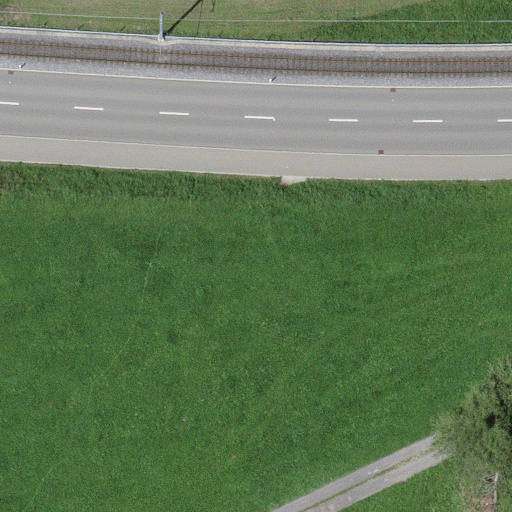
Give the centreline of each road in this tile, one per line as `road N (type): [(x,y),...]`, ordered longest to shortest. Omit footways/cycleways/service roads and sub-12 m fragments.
road 1 (secondary): [(0,102),(316,122),(511,121)]
road 2 (track): [(511,457),(393,511)]
